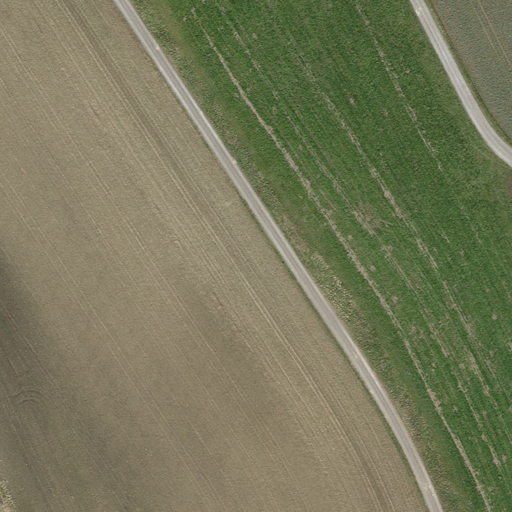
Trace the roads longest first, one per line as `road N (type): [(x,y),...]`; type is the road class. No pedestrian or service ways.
road 1 (track): [(438,511),(380,399),(120,0)]
road 2 (track): [(412,0),(485,142),(511,158)]
